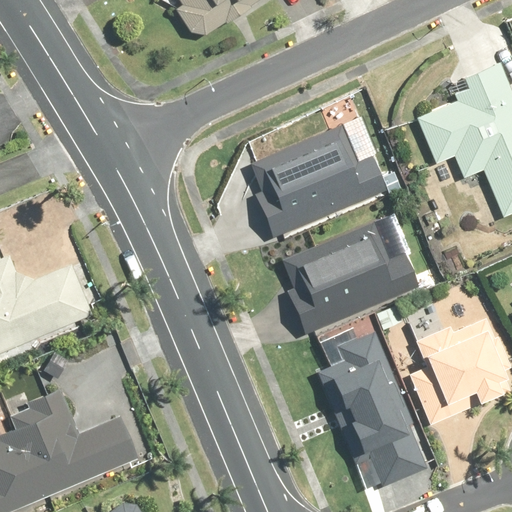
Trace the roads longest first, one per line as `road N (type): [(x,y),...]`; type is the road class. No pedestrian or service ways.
road 1 (tertiary): [(271,511),(107,156)]
road 2 (residential): [(440,0),(107,156)]
road 3 (tertiary): [(107,156),(11,0)]
